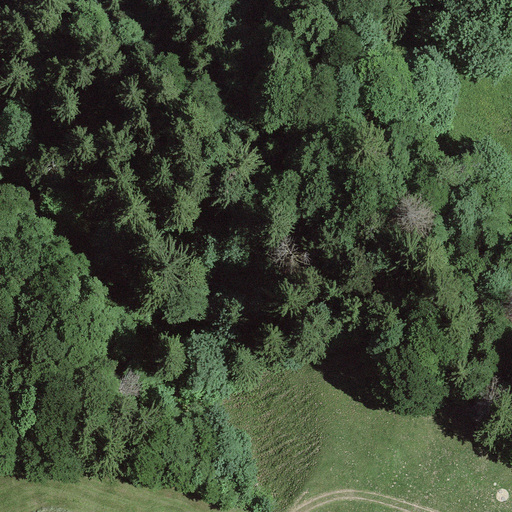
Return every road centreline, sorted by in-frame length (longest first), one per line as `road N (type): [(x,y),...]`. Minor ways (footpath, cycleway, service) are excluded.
road 1 (track): [(425,511),(364,494),(328,496),(302,511)]
road 2 (track): [(398,0),(511,45)]
